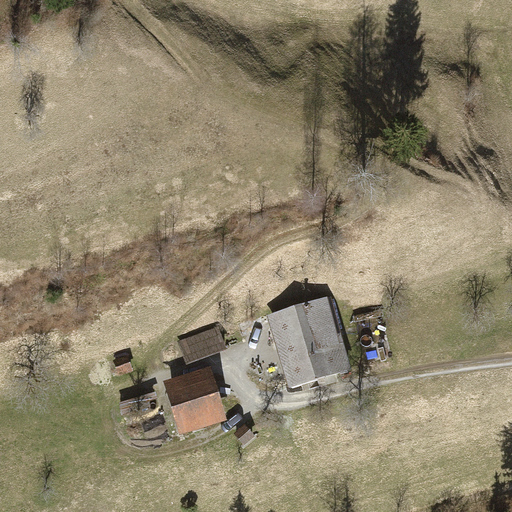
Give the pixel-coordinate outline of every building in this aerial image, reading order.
[(334,296),(273,319),(301,393),(362,369),(334,296)] [(388,320),(373,326),(386,358),(401,352),(388,320)] [(218,327),(181,344),(192,368),(229,352),(218,327)] [(221,367),(173,385),(196,443),(243,424),(221,367)] [(260,426),(247,438),(257,450),(271,438),(260,426)]
